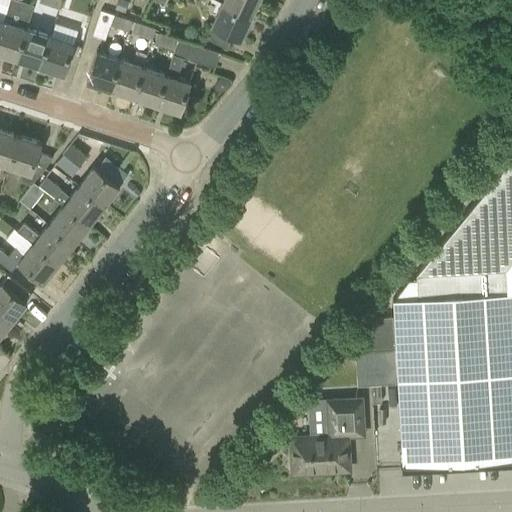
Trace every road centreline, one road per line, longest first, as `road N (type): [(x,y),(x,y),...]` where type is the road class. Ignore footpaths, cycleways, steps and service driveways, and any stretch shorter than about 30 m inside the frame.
road 1 (residential): [(191,160),(28,362),(11,401),(6,462)]
road 2 (residential): [(191,160),(150,138),(0,90)]
road 3 (residential): [(303,0),(277,53),(191,160)]
road 4 (residential): [(360,511),(511,503)]
